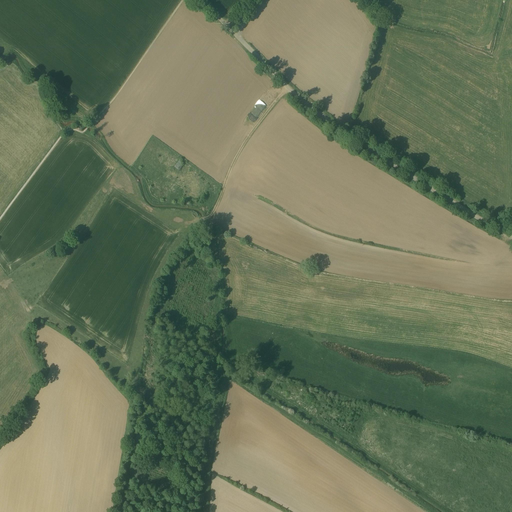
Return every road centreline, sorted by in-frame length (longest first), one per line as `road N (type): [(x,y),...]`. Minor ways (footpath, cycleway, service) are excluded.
road 1 (residential): [(201,0),(343,130),(511,232)]
road 2 (track): [(289,86),(251,134),(205,217)]
